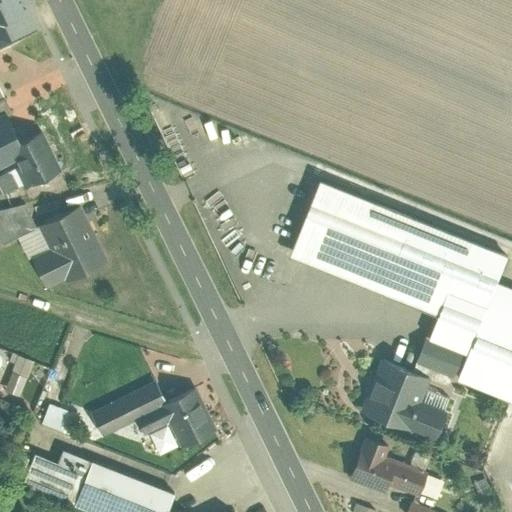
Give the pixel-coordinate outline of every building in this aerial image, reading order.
[(0,46),(18,38),(0,1),(0,46)] [(1,72),(0,72),(0,95),(9,92),(1,72)] [(16,108),(11,95),(0,99),(0,115),(16,108)] [(0,115),(0,165),(0,166),(35,150),(30,139),(16,108),(0,115)] [(47,176),(67,167),(51,130),(30,139),(35,150),(38,157),(47,176)] [(38,157),(3,173),(11,192),(47,176),(38,157)] [(507,251),(321,178),(291,256),(439,313),(477,328),(496,279),(507,251)] [(89,202),(47,221),(60,250),(44,257),(56,283),(114,256),(89,202)] [(511,285),(496,279),(477,328),(439,313),(426,337),(465,352),(457,376),(511,399),(511,285)] [(37,357),(22,352),(11,384),(26,389),(37,357)] [(435,377),(382,356),(360,410),(414,431),(435,377)] [(163,377),(98,408),(108,430),(142,414),(173,399),(163,377)] [(190,443),(223,428),(203,385),(173,399),(142,414),(149,429),(177,416),(190,443)] [(73,406),(52,399),(44,422),(66,429),(73,406)] [(435,464),(364,436),(349,476),(420,503),(435,464)] [(33,478),(85,499),(102,457),(72,444),(66,458),(45,450),(33,478)] [(173,511),(183,490),(102,457),(85,499),(116,511),(173,511)]
